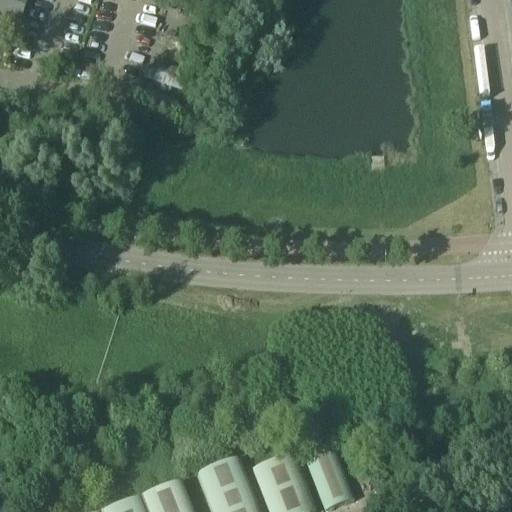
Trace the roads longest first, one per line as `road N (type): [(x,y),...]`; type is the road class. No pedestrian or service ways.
road 1 (tertiary): [(511,276),(388,282),(173,269),(0,237)]
road 2 (unclassified): [(511,202),(489,0)]
